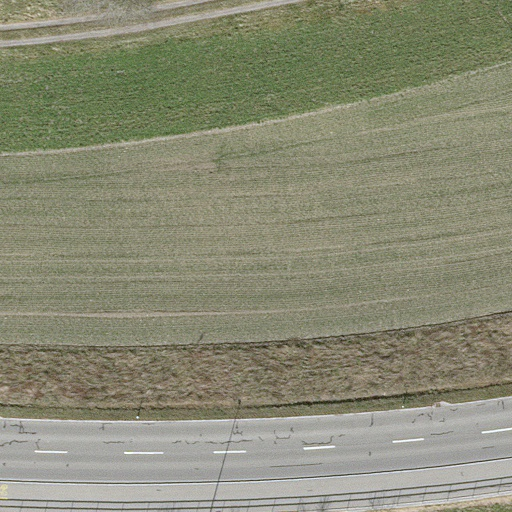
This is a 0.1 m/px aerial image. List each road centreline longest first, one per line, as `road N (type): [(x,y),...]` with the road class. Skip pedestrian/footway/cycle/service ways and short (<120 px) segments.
road 1 (tertiary): [(511,430),(404,448),(161,459),(0,451)]
road 2 (track): [(0,35),(89,31),(275,0)]
